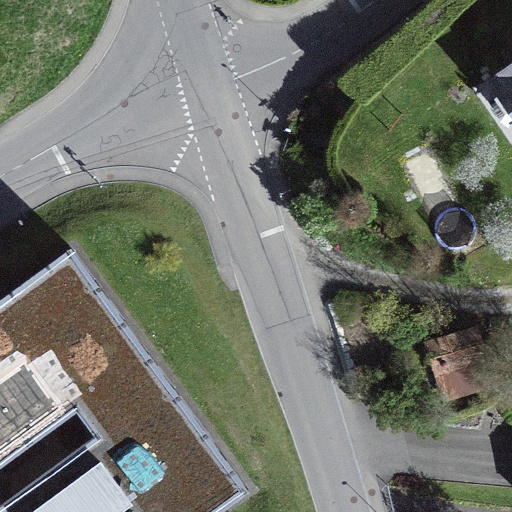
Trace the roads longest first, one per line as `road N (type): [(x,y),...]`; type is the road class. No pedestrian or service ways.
road 1 (residential): [(355,511),(201,99)]
road 2 (residential): [(201,99),(0,201)]
road 3 (residential): [(358,0),(201,99)]
